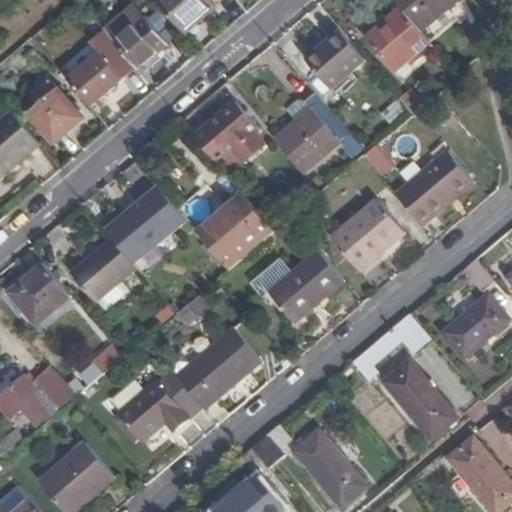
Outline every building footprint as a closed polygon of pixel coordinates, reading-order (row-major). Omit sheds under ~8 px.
[(216,0),(164,0),(163,1),(189,32),(220,4),(216,0)] [(423,30),(458,0),(397,0),(404,8),(423,30)] [(398,70),(432,42),(423,30),(404,8),(370,37),(398,70)] [(148,16),(118,40),(122,45),(142,69),(171,45),(148,16)] [(336,84),(369,57),(344,27),(311,55),(336,84)] [(70,79),(93,105),(126,77),(103,51),(70,79)] [(48,101),(35,112),(59,141),(87,117),(53,77),(38,88),(48,101)] [(350,141),(357,136),(317,89),(306,98),(312,105),(341,139),(345,135),(350,141)] [(408,89),(402,96),(416,113),(424,107),(408,89)] [(238,100),(198,134),(227,169),(242,156),(244,158),(246,160),(268,142),(266,140),(266,139),(256,128),(260,125),(238,100)] [(341,139),(312,105),(275,135),(307,172),(342,141),(341,139)] [(0,181),(44,144),(17,111),(0,125),(0,181)] [(383,141),(368,152),(384,174),(399,163),(383,141)] [(451,149),(399,193),(427,225),(479,182),(451,149)] [(162,184),(110,228),(116,235),(139,262),(191,218),(162,184)] [(206,187),(185,204),(201,225),(222,208),(206,187)] [(261,235),(265,240),(278,229),(245,191),(232,201),(236,205),(213,226),(209,221),(200,229),(232,267),(241,260),(237,256),(261,235)] [(347,229),(336,239),(363,271),(409,231),(381,200),(347,229)] [(232,201),(209,221),(213,226),(236,205),(232,201)] [(327,229),(336,239),(347,229),(339,218),(327,229)] [(126,279),(142,266),(139,262),(116,235),(75,270),(101,300),(104,298),(126,279)] [(237,256),(241,260),(265,240),(261,235),(237,256)] [(300,322),(349,281),(324,252),(274,292),(300,322)] [(500,280),(480,257),(470,265),(490,288),(500,280)] [(41,322),(76,293),(64,278),(49,261),(14,290),(41,322)] [(90,310),(101,300),(75,270),(64,278),(76,293),(90,310)] [(126,279),(104,298),(112,307),(134,288),(126,279)] [(511,315),(494,293),(450,331),(472,355),(511,320),(511,315)] [(439,338),(416,310),(364,354),(373,365),(403,339),(417,355),(439,338)] [(239,329),(182,376),(207,407),(209,409),(267,360),(239,329)] [(414,358),(389,378),(435,434),(460,413),(414,358)] [(97,360),(80,372),(90,385),(107,373),(97,360)] [(32,408),(45,425),(77,398),(78,397),(52,366),(34,382),(29,376),(2,399),(19,419),(32,408)] [(194,418),(207,407),(182,376),(177,371),(165,382),(163,380),(151,391),(129,410),(126,412),(128,414),(146,435),(149,439),(172,420),(180,430),(195,418),(194,418)] [(119,399),(129,410),(151,391),(141,380),(119,399)] [(140,440),(146,435),(128,414),(123,419),(140,440)] [(324,427),(299,447),(346,503),(371,482),(324,427)] [(288,453),(271,433),(256,446),(273,466),(288,453)] [(511,476),(479,436),(454,456),(500,511),(502,511),(511,503),(511,476)] [(247,454),(263,475),(273,466),(256,446),(247,454)] [(93,447),(47,484),(70,511),(92,511),(99,507),(96,503),(121,480),(93,447)] [(263,475),(267,482),(284,501),(295,492),(273,466),(263,475)] [(128,488),(121,480),(96,503),(99,507),(102,509),(128,488)] [(267,482),(231,511),(280,511),(288,506),(284,501),(267,482)] [(0,508),(0,510),(1,511),(19,511),(36,498),(26,486),(0,508)] [(47,511),(36,498),(19,511),(47,511)]
